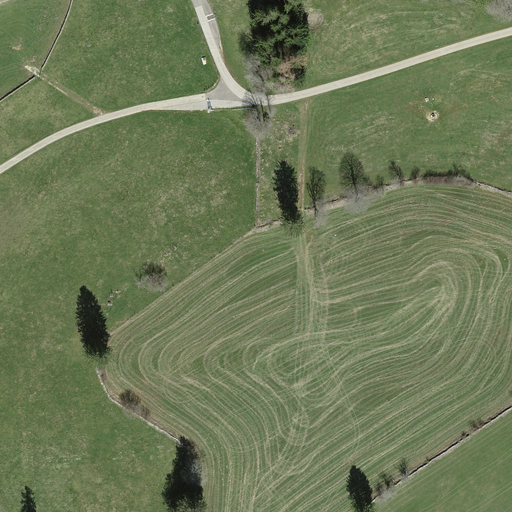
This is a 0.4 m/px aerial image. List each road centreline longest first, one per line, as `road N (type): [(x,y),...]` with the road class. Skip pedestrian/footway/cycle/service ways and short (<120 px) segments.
road 1 (unclassified): [(196,0),(230,83),(264,100),(511,30)]
road 2 (track): [(0,169),(104,117),(238,92)]
